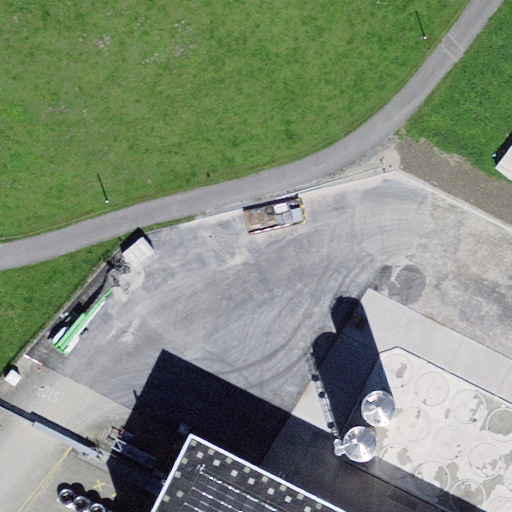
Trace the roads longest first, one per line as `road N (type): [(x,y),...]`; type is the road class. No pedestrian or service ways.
road 1 (unknown): [(0,457),(41,382),(79,343),(137,326),(194,327),(243,340),(511,497)]
road 2 (track): [(500,0),(432,97),(359,157),(0,258)]
